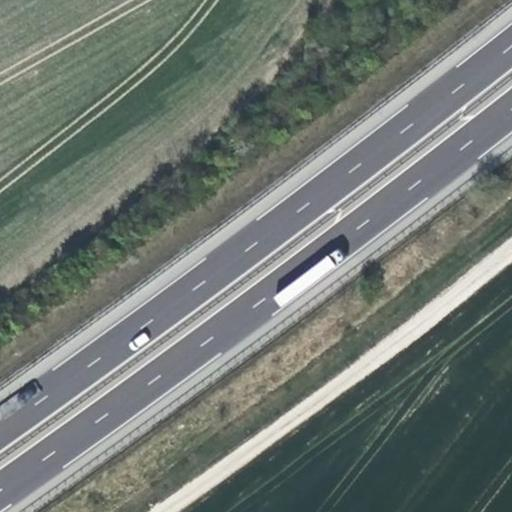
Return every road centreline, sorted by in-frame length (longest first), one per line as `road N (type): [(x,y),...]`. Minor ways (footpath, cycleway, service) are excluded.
road 1 (motorway): [(511,46),(0,428)]
road 2 (motorway): [(0,493),(511,112)]
road 3 (track): [(153,511),(402,334),(511,243)]
